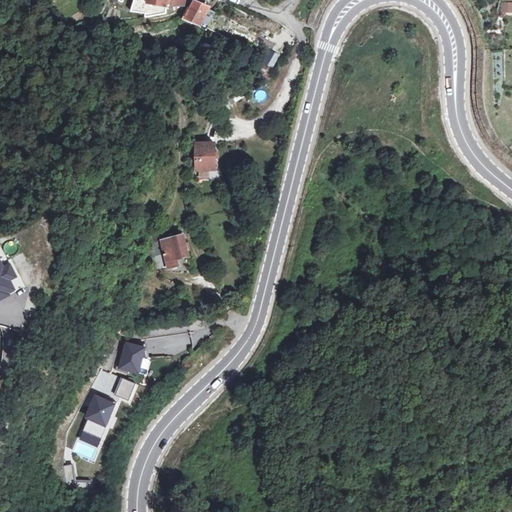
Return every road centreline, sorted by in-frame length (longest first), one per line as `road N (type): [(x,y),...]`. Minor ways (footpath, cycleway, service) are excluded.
road 1 (secondary): [(360,0),(336,22),(327,45),(253,327),(151,448),(136,511)]
road 2 (secondary): [(511,190),(462,135),(454,45),(426,0)]
